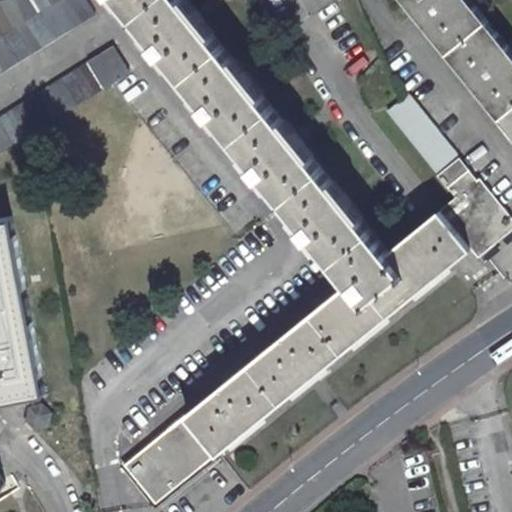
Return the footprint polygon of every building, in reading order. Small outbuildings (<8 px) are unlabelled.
[(82,0),(0,0),(0,69),(91,14),(82,0)] [(182,0),(117,0),(347,285),(123,465),(154,503),(472,248),(444,215),(439,209),(387,252),(182,0)] [(301,0),(312,16),(336,0),(301,0)] [(412,0),(511,129),(511,44),(478,0),(412,0)] [(111,48),(0,115),(0,150),(127,73),(111,48)] [(459,203),(444,215),(472,248),(480,257),(511,230),(511,217),(478,175),(475,178),(416,105),(395,122),(459,203)] [(7,219),(0,220),(0,406),(43,397),(7,219)]
